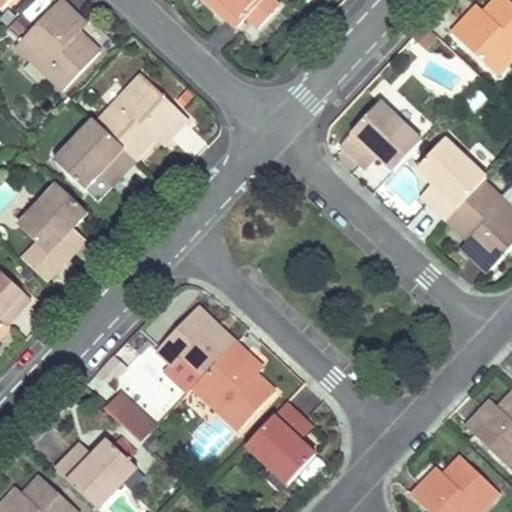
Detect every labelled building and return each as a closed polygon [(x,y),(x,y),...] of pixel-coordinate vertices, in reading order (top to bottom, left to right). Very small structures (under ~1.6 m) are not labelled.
[(0,0),(0,6),(3,9),(12,0),(0,0)] [(205,0),(222,16),(229,9),(232,12),(225,19),(237,29),(249,16),(260,27),(278,8),(268,0),(205,0)] [(495,0),(483,13),(478,18),(471,12),(451,35),(488,70),(511,44),(511,5),(506,0),(495,0)] [(79,32),(75,37),(71,34),(83,22),(61,1),(16,48),(62,92),(101,53),(79,32)] [(476,7),(471,12),(478,18),(483,13),(476,7)] [(225,19),(232,12),(229,9),(222,16),(225,19)] [(79,32),(86,25),(83,22),(71,34),(75,37),(79,32)] [(511,61),(511,44),(488,70),(497,77),(511,61)] [(189,121),(141,77),(97,125),(136,161),(157,139),(152,135),(156,131),(168,143),(189,121)] [(406,128),(380,103),(340,147),(360,166),(372,153),(378,158),(393,172),(416,148),(401,134),(406,128)] [(97,125),(94,121),(69,148),(75,153),(61,168),(84,191),(99,176),(105,170),(118,182),(136,161),(97,125)] [(406,128),(401,134),(416,148),(421,142),(406,128)] [(165,146),(168,143),(156,131),(152,135),(157,139),(165,146)] [(455,160),(460,155),(445,141),(439,146),(455,160)] [(486,179),(460,155),(455,160),(439,146),(417,171),(432,185),(439,191),(426,204),(446,223),(483,183),(485,181),(486,179)] [(75,153),(69,148),(55,163),(61,168),(75,153)] [(372,153),(360,166),(366,171),(378,158),(372,153)] [(118,182),(105,170),(99,176),(112,188),(118,182)] [(150,208),(164,192),(140,170),(126,186),(150,208)] [(487,274),(511,247),(511,208),(500,198),(483,183),(446,223),(468,243),(472,238),(476,242),(465,254),(487,274)] [(426,204),(439,191),(432,185),(420,199),(426,204)] [(511,185),(500,198),(511,208),(511,185)] [(49,207),(63,191),(58,186),(43,201),(49,207)] [(87,213),(63,191),(49,207),(43,201),(19,228),(61,267),(80,247),(67,235),(73,229),(87,213)] [(86,241),(73,229),(67,235),(80,247),(86,241)] [(461,250),(465,254),(476,242),(472,238),(468,243),(461,250)] [(0,312),(10,322),(31,300),(0,271),(0,312)] [(221,329),(197,308),(156,353),(169,366),(172,368),(179,362),(200,381),(235,343),(224,333),(218,340),(214,336),(221,329)] [(0,319),(7,326),(10,322),(0,312),(0,319)] [(221,329),(214,336),(218,340),(224,333),(221,329)] [(257,364),(235,343),(200,381),(227,406),(220,415),(238,432),(275,393),(256,375),(251,370),(257,364)] [(368,363),(379,373),(387,364),(377,353),(368,363)] [(128,369),(114,356),(97,374),(111,387),(128,369)] [(192,389),(200,381),(179,362),(172,368),(169,366),(165,370),(189,393),(192,389)] [(262,368),(257,364),(251,370),(256,375),(262,368)] [(200,381),(192,389),(220,415),(227,406),(200,381)] [(511,394),(497,410),(502,414),(498,417),(486,406),(466,428),(511,471),(511,394)] [(155,430),(118,395),(105,410),(141,444),(155,430)] [(497,410),(489,402),(486,406),(498,417),(502,414),(497,410)] [(305,423),(286,404),(246,448),(272,472),(277,466),(293,480),(314,456),(299,441),(293,436),(305,423)] [(311,429),(305,423),(293,436),(299,441),(311,429)] [(55,471),(98,511),(123,485),(117,480),(132,465),(108,442),(93,457),(87,463),(74,451),(55,471)] [(93,457),(80,445),(74,451),(87,463),(93,457)] [(443,476),(438,481),(432,475),(411,497),(425,511),(467,511),(473,506),(479,511),(483,511),(499,495),(461,458),(443,476)] [(137,470),(132,465),(117,480),(123,485),(137,470)] [(443,476),(436,470),(432,475),(438,481),(443,476)] [(18,501),(11,495),(0,506),(0,511),(77,511),(39,477),(23,496),(18,501)] [(23,496),(16,489),(11,495),(18,501),(23,496)]
